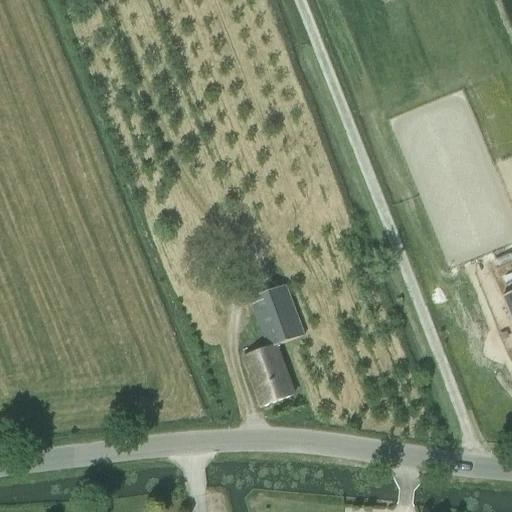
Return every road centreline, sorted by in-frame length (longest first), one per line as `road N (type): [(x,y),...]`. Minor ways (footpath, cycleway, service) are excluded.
road 1 (tertiary): [(0,465),(268,440),(511,469)]
road 2 (track): [(474,466),(296,0)]
